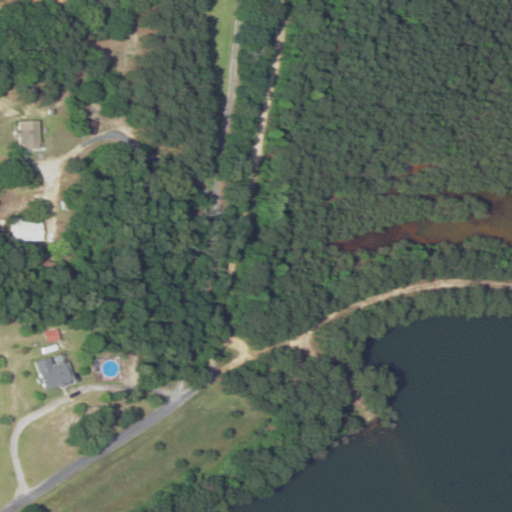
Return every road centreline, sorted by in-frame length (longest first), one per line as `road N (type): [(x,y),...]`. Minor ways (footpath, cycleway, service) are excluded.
road 1 (residential): [(250,0),(250,56),(175,402),(1,511)]
road 2 (residential): [(175,402),(311,321),(454,285),(511,289)]
